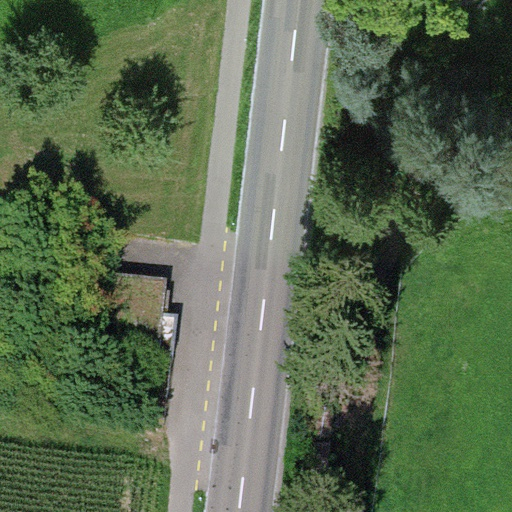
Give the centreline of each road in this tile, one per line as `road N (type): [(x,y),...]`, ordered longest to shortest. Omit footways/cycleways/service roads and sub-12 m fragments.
road 1 (secondary): [(303,0),(241,511)]
road 2 (track): [(0,423),(248,452)]
